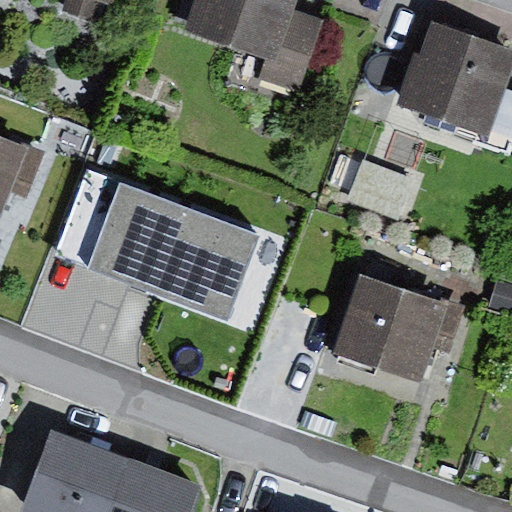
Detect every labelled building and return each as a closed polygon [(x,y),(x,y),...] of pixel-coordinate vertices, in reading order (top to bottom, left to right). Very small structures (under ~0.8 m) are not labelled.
[(70,0),(67,10),(99,21),(105,4),(117,8),(120,0),(70,0)] [(300,0),(196,0),(185,35),(267,62),(261,81),(303,95),(326,24),(296,14),(300,0)] [(511,76),(511,51),(436,26),(424,61),(414,57),(395,110),(490,142),(491,134),(507,91),(511,76)] [(511,141),(511,93),(507,91),(491,134),(511,141)] [(45,156),(0,138),(0,227),(13,194),(28,199),(45,156)] [(363,163),(349,200),(400,219),(414,183),(363,163)] [(269,238),(109,178),(80,254),(241,314),(269,238)] [(337,252),(311,240),(290,285),(316,297),(337,252)] [(465,311),(359,275),(331,358),(421,389),(434,349),(450,355),(465,311)] [(111,511),(130,464),(52,434),(23,511),(111,511)] [(194,511),(203,490),(130,464),(112,511),(194,511)]
